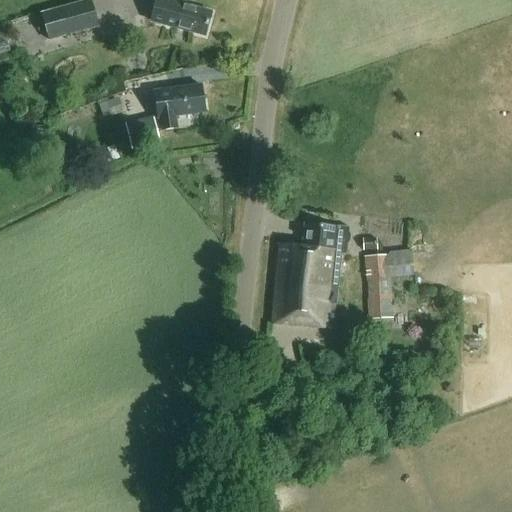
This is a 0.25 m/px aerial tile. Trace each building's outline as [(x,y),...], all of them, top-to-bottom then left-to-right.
[(188,9),(189,3),(176,0),(172,0),(172,2),(164,0),(159,0),(158,8),(154,25),(166,28),(208,39),(214,16),(188,9)] [(52,45),(100,31),(92,5),(45,18),(52,45)] [(177,129),(176,120),(207,116),(204,87),(154,94),(158,121),(160,121),(161,132),(177,129)] [(116,115),(112,101),(99,106),(103,119),(116,115)] [(160,144),(153,117),(139,121),(146,147),(160,144)] [(348,252),(350,229),(308,225),(305,248),(276,245),(269,323),(332,329),(340,251),(348,252)] [(376,239),(363,239),(363,251),(377,251),(376,239)] [(367,322),(393,320),(390,278),(413,277),(411,251),(390,253),(386,257),(364,258),(367,322)] [(342,372),(351,369),(346,354),(337,358),(342,372)]
